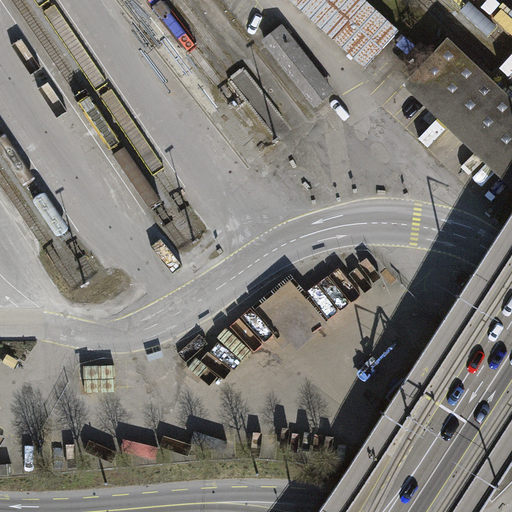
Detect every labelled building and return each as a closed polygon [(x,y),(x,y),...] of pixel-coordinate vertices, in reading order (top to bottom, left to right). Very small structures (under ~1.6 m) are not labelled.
[(399,31),(365,0),(289,0),(365,68),(399,31)] [(265,41),(315,105),(329,94),(279,29),(265,41)] [(511,98),(448,38),(413,75),(511,169),(511,98)] [(511,189),(511,188),(511,169),(413,75),(403,86),(511,189)] [(387,397),(493,502),(511,482),(511,438),(428,356),(387,397)]
